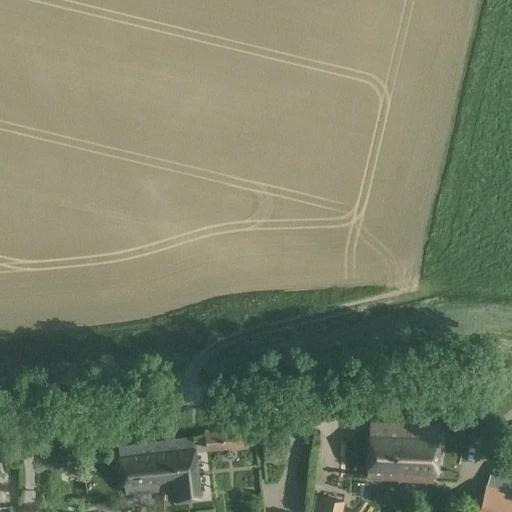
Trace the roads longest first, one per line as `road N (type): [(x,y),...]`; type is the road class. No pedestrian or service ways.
road 1 (unclassified): [(511,379),(423,377),(0,413)]
road 2 (track): [(181,397),(197,358),(233,336),(388,298)]
